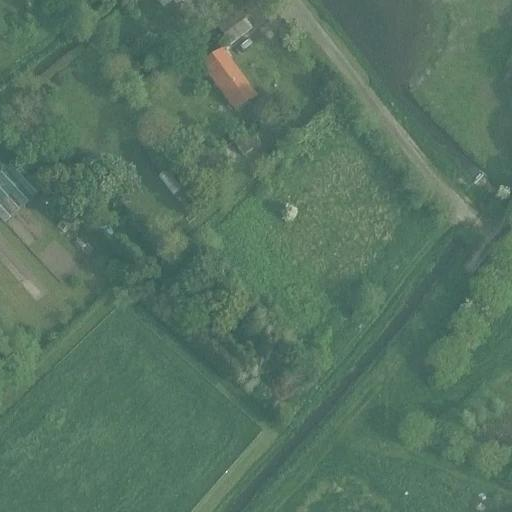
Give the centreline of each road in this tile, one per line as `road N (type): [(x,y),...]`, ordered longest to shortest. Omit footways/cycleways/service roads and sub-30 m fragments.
road 1 (unclassified): [(493,244),(291,0)]
road 2 (track): [(261,511),(467,275)]
